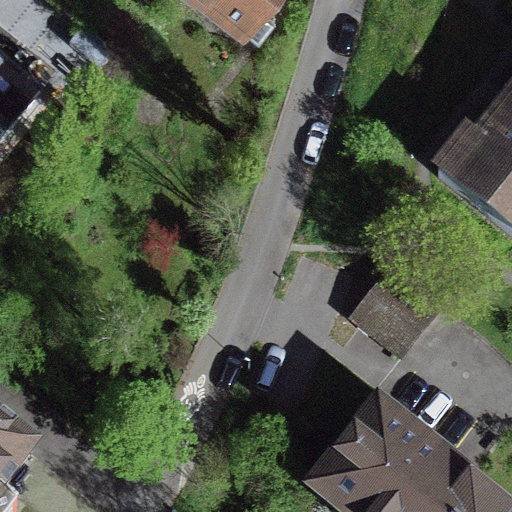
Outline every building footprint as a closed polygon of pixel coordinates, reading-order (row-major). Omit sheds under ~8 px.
[(216,0),(256,31),(274,9),(262,0),(216,0)] [(0,141),(30,103),(0,78),(0,141)] [(511,105),(479,147),(471,141),(440,179),(511,236),(511,105)] [(393,275),(355,322),(400,359),(438,312),(393,275)] [(503,511),(459,477),(381,414),(344,459),(356,469),(328,503),(338,511),(503,511)] [(0,511),(15,511),(18,510),(2,490),(33,452),(0,425),(0,511)]
